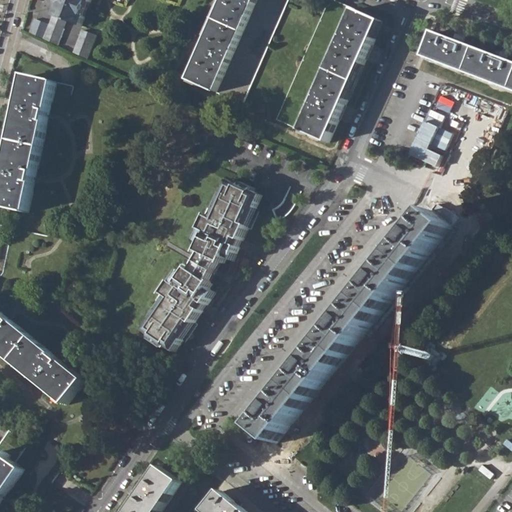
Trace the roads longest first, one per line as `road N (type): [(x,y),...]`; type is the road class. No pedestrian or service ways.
road 1 (residential): [(420,0),(339,180),(160,420)]
road 2 (residential): [(324,511),(221,429)]
